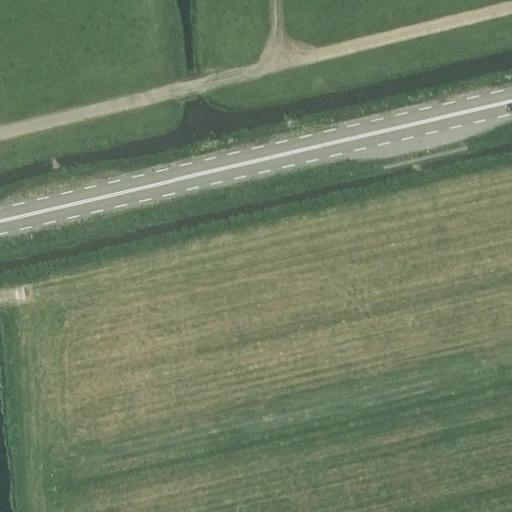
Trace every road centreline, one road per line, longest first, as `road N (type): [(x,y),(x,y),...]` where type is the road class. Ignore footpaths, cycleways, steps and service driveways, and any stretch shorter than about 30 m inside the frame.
road 1 (track): [(511,12),(327,58),(278,50),(0,128)]
road 2 (secondary): [(0,221),(511,103)]
